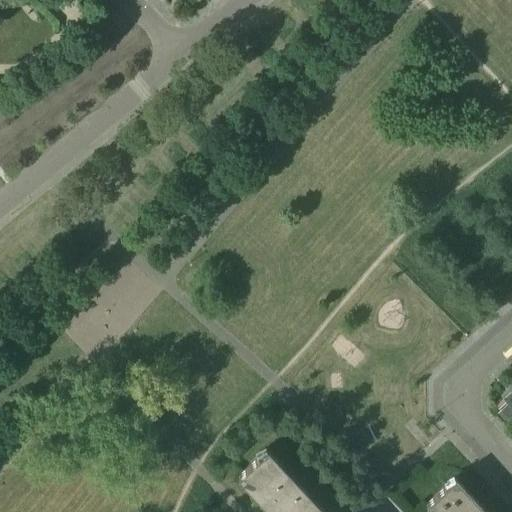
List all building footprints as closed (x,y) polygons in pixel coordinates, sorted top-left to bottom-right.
[(511,406),(511,382),(507,387),(511,390),(503,397),(511,406)] [(498,412),(506,421),(511,415),(511,409),(507,404),(498,412)] [(238,476),(271,511),(307,511),(319,502),(268,448),(238,476)] [(427,504),(433,511),(488,511),(456,477),(427,504)] [(327,511),(319,502),(307,511),(327,511)]
